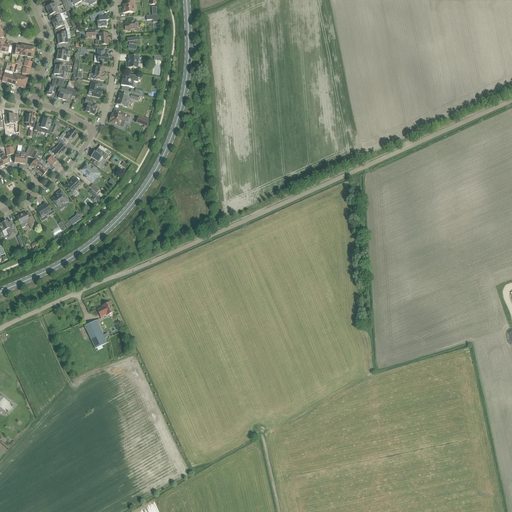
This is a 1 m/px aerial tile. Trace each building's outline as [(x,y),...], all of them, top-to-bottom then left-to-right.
[(48,12),(57,8),(60,7),(56,0),(53,0),(54,0),(54,1),(50,2),(51,3),(48,4),(49,6),(46,7),(48,12)] [(122,12),(123,12),(123,13),(134,13),(134,1),(125,1),(126,5),(123,5),(123,9),(122,10),(122,12)] [(57,8),(48,12),(49,16),(53,14),(54,16),(58,14),(59,14),(57,8)] [(94,21),(97,21),(98,27),(102,27),(107,27),(106,22),(108,22),(107,16),(105,16),(104,17),(102,16),(104,14),(103,11),(94,15),(92,16),(94,21)] [(52,21),(54,25),(63,22),(60,15),(59,16),(54,18),(55,20),(52,21)] [(134,19),(132,20),(127,20),(128,23),(126,23),(126,25),(125,26),(124,27),(125,29),(125,30),(125,31),(130,30),(130,31),(135,31),(137,31),(137,26),(138,26),(137,21),(134,21),(134,19)] [(65,28),(66,30),(69,29),(70,29),(66,20),(63,22),(54,25),(55,30),(59,28),(60,30),(64,28),(65,28)] [(57,36),(58,40),(68,39),(70,39),(69,29),(66,30),(66,32),(60,33),(61,35),(57,36)] [(108,34),(103,34),(99,34),(99,45),(108,45),(108,34)] [(128,49),(133,50),(136,50),(138,41),(138,38),(127,39),(127,43),(129,43),(129,44),(128,49)] [(5,45),(0,50),(0,51),(8,53),(9,50),(10,46),(5,45)] [(19,56),(26,57),(28,48),(25,47),(21,46),(21,47),(19,56)] [(28,48),(26,57),(33,58),(35,48),(31,48),(28,48)] [(98,63),(102,63),(107,63),(108,54),(105,54),(105,50),(100,49),(97,49),(97,55),(98,55),(98,63)] [(67,57),(57,55),(56,60),(60,61),(60,63),(65,64),(66,64),(67,57)] [(142,57),(139,57),(129,56),(128,68),(138,69),(139,62),(142,62),(142,57)] [(94,71),(93,75),(95,75),(94,79),(99,80),(104,81),(105,76),(103,75),(105,68),(100,67),(96,66),(95,71),(94,71)] [(64,72),(54,70),(54,75),(57,76),(57,78),(63,79),(63,78),(66,79),(67,73),(64,72)] [(16,85),(18,86),(21,77),(15,75),(14,76),(12,85),(16,86),(16,85)] [(121,86),(124,86),(124,87),(126,87),(127,86),(134,88),(135,82),(137,83),(139,78),(138,78),(138,77),(136,77),(135,76),(134,76),(132,76),(131,75),(130,76),(128,76),(127,76),(125,76),(126,80),(122,80),(122,82),(121,86)] [(21,77),(18,86),(21,87),(25,89),(28,79),(21,77)] [(59,82),(60,79),(57,79),(56,82),(55,82),(54,83),(53,86),(50,85),(49,89),(47,95),(51,96),(52,93),(54,93),(56,88),(58,88),(59,82)] [(100,83),(93,82),(92,81),(91,88),(90,88),(89,92),(93,93),(93,96),(101,98),(101,97),(102,97),(102,95),(102,94),(102,90),(99,89),(100,83)] [(67,87),(66,91),(62,100),(67,102),(68,98),(70,99),(71,99),(72,97),(75,98),(76,94),(76,91),(67,87)] [(58,98),(62,100),(66,91),(59,88),(59,89),(57,94),(59,95),(58,98)] [(132,94),(131,97),(128,96),(125,95),(120,94),(117,105),(127,108),(130,98),(138,101),(139,97),(132,94)] [(97,108),(96,107),(96,106),(93,104),(94,101),(86,98),(85,103),(88,105),(85,112),(90,114),(90,113),(94,115),(95,114),(96,114),(96,112),(96,111),(97,108)] [(112,114),(112,116),(109,121),(110,121),(110,123),(119,127),(122,120),(128,122),(130,117),(124,115),(125,114),(115,110),(113,114),(112,114)] [(15,114),(13,114),(12,113),(9,113),(9,115),(6,115),(6,125),(10,124),(11,125),(12,126),(13,126),(14,125),(15,124),(16,124),(16,122),(19,122),(18,115),(15,116),(15,114)] [(27,115),(26,120),(25,123),(27,123),(27,127),(33,128),(35,119),(32,118),(33,116),(27,115)] [(42,128),(47,130),(46,134),(49,135),(50,133),(52,130),(53,127),(50,126),(51,121),(49,120),(49,119),(46,119),(44,119),(42,124),(37,123),(36,130),(41,132),(42,128)] [(59,138),(60,139),(64,142),(66,140),(71,143),(72,141),(73,142),(78,135),(71,130),(68,133),(69,133),(67,136),(63,133),(59,138)] [(63,155),(64,153),(67,150),(62,145),(64,143),(59,139),(56,142),(59,144),(55,149),(56,149),(53,153),(55,155),(55,156),(59,159),(62,154),(63,155)] [(91,157),(95,160),(102,165),(100,169),(104,172),(107,168),(104,166),(107,160),(111,153),(105,148),(105,149),(100,146),(95,153),(94,152),(91,157)] [(30,166),(34,170),(40,164),(40,163),(38,161),(39,159),(36,156),(37,153),(34,151),(31,158),(34,159),(35,160),(33,162),(30,166)] [(1,158),(4,165),(5,165),(9,163),(4,152),(0,154),(0,156),(0,157),(0,158),(1,158)] [(33,170),(37,174),(44,167),(46,164),(45,163),(42,166),(40,164),(34,170),(33,170)] [(44,167),(37,174),(41,177),(42,177),(48,171),(46,170),(48,168),(49,165),(48,163),(44,167)] [(85,177),(88,180),(92,183),(100,174),(93,167),(92,169),(86,163),(80,171),(86,176),(85,177)] [(76,191),(82,185),(75,177),(71,181),(71,182),(66,187),(72,194),(75,197),(78,194),(76,191)] [(99,191),(93,184),(90,187),(96,193),(99,191)] [(51,199),(55,204),(58,208),(60,210),(64,207),(62,204),(68,200),(61,190),(56,194),(57,195),(51,199)] [(94,202),(96,200),(99,202),(101,200),(94,193),(91,195),(93,197),(91,200),(94,202)] [(37,210),(39,214),(42,218),(51,212),(46,204),(37,210)] [(32,216),(29,218),(26,213),(16,217),(19,222),(20,225),(22,228),(26,226),(25,225),(28,223),(31,229),(37,226),(32,216)] [(7,221),(5,222),(0,224),(0,225),(2,232),(6,230),(9,237),(17,234),(11,222),(8,223),(7,221)] [(104,304),(104,305),(102,306),(103,307),(97,310),(100,317),(106,314),(107,316),(114,312),(110,302),(108,303),(107,303),(104,304)] [(84,326),(87,331),(95,349),(107,343),(96,320),(84,326)]
